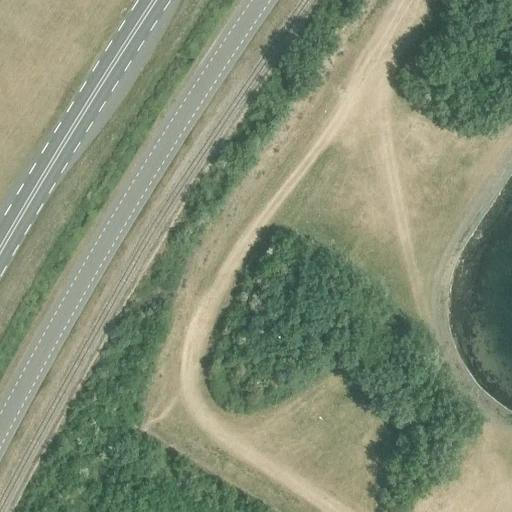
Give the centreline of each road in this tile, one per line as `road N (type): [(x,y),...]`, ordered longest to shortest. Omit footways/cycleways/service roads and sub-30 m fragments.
road 1 (track): [(405,0),(349,104),(224,249),(182,353),(180,377),(210,420),(354,511)]
road 2 (tertiary): [(0,434),(142,178),(261,0)]
road 3 (primary): [(0,248),(155,0)]
